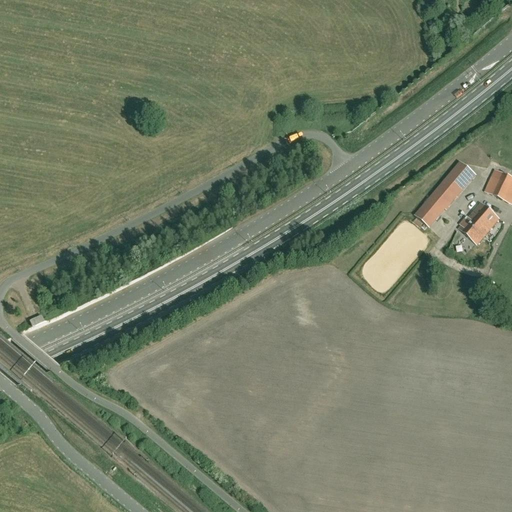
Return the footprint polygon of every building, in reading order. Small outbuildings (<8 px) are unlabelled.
[(431,198),(442,208),(446,211),(475,176),(460,164),(431,198)] [(511,206),(511,205),(511,179),(495,172),(485,194),(511,206)] [(481,205),(468,219),(467,218),(459,226),(461,228),(459,230),(476,246),(498,220),(481,205)] [(455,313),(470,312),(469,304),(455,305),(455,313)] [(32,322),(35,329),(46,324),(43,317),(32,322)]
